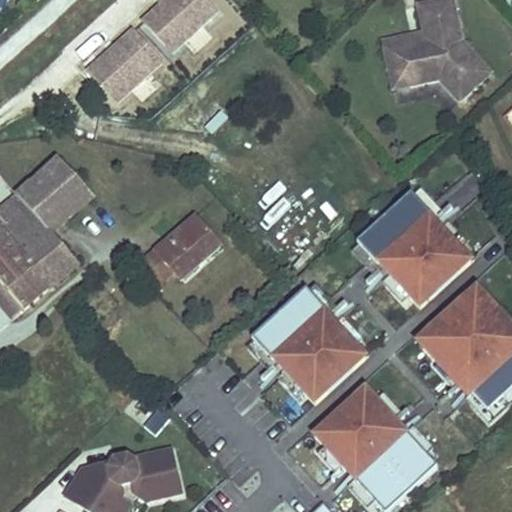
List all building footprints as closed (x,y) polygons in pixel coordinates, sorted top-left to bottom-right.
[(222,18),(205,0),(171,0),(143,25),(175,60),(222,18)] [(441,82),(461,103),(492,75),(463,43),(454,0),(449,0),(420,6),(425,33),(427,41),(385,49),(391,75),(408,72),(412,88),(441,82)] [(168,68),(136,33),(88,75),(120,111),(168,68)] [(425,33),(384,42),(385,49),(427,41),(425,33)] [(412,88),(408,72),(391,75),(395,91),(412,88)] [(57,160),(18,197),(52,237),(93,199),(57,160)] [(423,188),(415,194),(435,216),(432,219),(437,224),(426,234),(430,239),(443,228),(464,250),(471,243),(423,188)] [(415,194),(414,193),(360,243),(361,244),(380,266),(384,262),(389,268),(400,258),(404,263),(392,275),(412,297),(422,309),(474,262),(464,250),(443,228),(430,239),(426,234),(437,224),(432,219),(435,216),(415,194)] [(78,267),(52,237),(18,197),(0,213),(0,228),(51,290),(78,267)] [(196,219),(145,263),(162,283),(174,273),(180,281),(220,247),(196,219)] [(0,284),(24,313),(51,290),(0,228),(0,284)] [(380,266),(361,244),(354,250),(404,304),(412,297),(392,275),(404,263),(400,258),(389,268),(384,262),(380,266)] [(0,284),(0,307),(12,323),(24,313),(0,284)] [(314,286),(307,292),(327,314),(324,317),(329,323),(317,333),(322,338),(335,326),(355,348),(362,342),(314,286)] [(307,292),(306,291),(251,341),(252,342),(272,364),(275,361),(280,366),(291,356),(296,361),(283,373),(303,395),(314,407),(366,360),(355,348),(335,326),(322,338),(317,333),(329,323),(324,317),(327,314),(307,292)] [(463,302),(431,332),(437,338),(423,351),(438,368),(443,373),(447,369),(463,388),(476,376),(484,386),(472,396),(489,414),(511,392),(511,359),(504,351),(511,343),(511,331),(501,320),(503,318),(483,296),(469,309),(463,302)] [(272,364),(252,342),(245,349),(296,402),(303,395),(283,373),(296,361),(291,356),(280,366),(275,361),(272,364)] [(463,388),(447,369),(443,373),(438,368),(435,370),(457,394),(463,388)] [(476,376),(463,388),(472,397),(466,402),(489,428),(511,407),(511,392),(489,414),(472,396),(484,386),(476,376)] [(365,391),(313,438),(324,450),(344,472),(357,460),(367,471),(354,483),(374,505),(380,511),(389,511),(436,470),(426,458),(405,436),(392,448),(383,437),(396,425),(376,403),(365,391)] [(383,396),(376,403),(396,425),(403,418),(383,396)] [(158,437),(169,420),(151,408),(140,425),(158,437)] [(405,436),(396,425),(383,437),(392,448),(405,436)] [(405,436),(426,458),(433,452),(413,429),(405,436)] [(337,479),(344,472),(324,450),(316,457),(337,479)] [(90,485),(77,506),(87,511),(112,511),(120,500),(122,497),(121,489),(134,486),(146,504),(182,497),(172,454),(131,462),(128,459),(115,462),(113,466),(87,472),(90,485)] [(357,460),(344,472),(354,483),(367,471),(357,460)] [(66,499),(77,506),(90,485),(87,472),(83,473),(66,499)] [(366,511),(374,505),(354,483),(346,490),(366,511)] [(120,500),(112,511),(127,511),(131,507),(120,500)]
